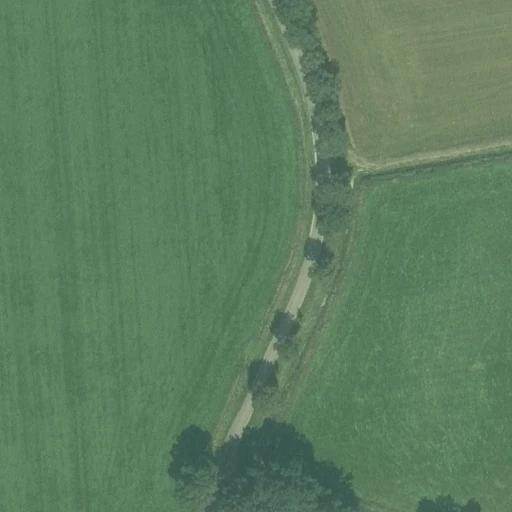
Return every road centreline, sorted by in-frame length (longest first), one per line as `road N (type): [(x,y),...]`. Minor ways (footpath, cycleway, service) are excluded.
road 1 (unclassified): [(213,475),(321,249),(335,164),(331,120),(281,0)]
road 2 (unclassified): [(336,511),(213,475)]
